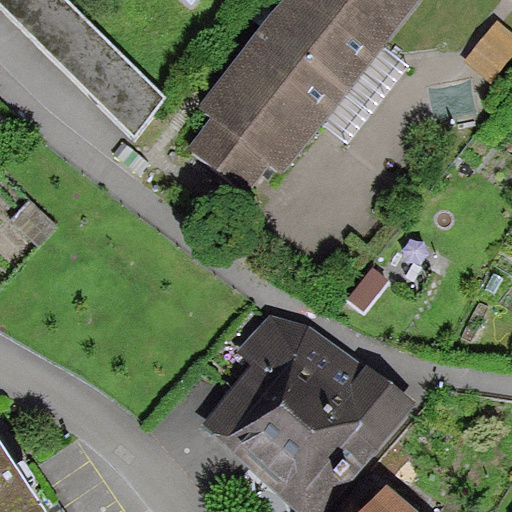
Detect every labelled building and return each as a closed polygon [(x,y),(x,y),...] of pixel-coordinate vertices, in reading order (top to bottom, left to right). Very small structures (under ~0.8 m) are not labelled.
[(68,0),(0,0),(0,6),(143,141),(179,104),(68,0)] [(293,0),(205,117),(220,127),(197,157),(242,192),(268,158),(286,172),(415,0),(293,0)] [(373,137),(412,67),(388,53),(349,123),(373,137)] [(278,328),(217,423),(275,460),(337,500),(398,405),(374,390),(278,328)] [(38,511),(0,455),(0,511),(38,511)] [(397,511),(385,502),(376,511),(397,511)]
